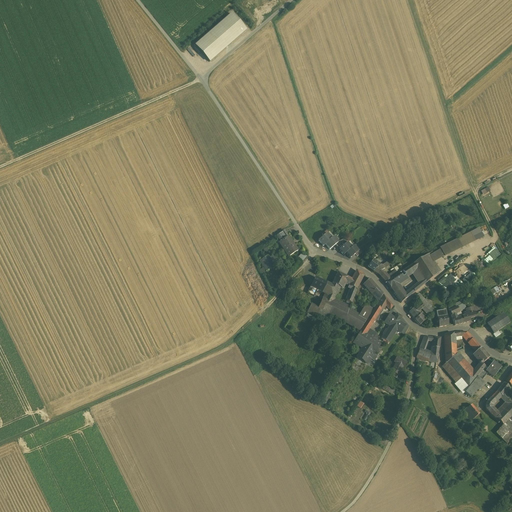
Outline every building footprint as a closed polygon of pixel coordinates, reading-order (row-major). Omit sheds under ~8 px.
[(195,45),(209,62),(246,31),(232,14),(195,45)] [(481,191),(484,195),(491,191),(489,187),(481,191)] [(470,233),(475,242),(483,238),(478,229),(470,233)] [(276,235),(280,242),(288,236),(284,230),(276,235)] [(440,250),(430,256),(434,262),(444,256),(445,257),(475,242),(470,233),(439,248),(440,250)] [(324,237),(318,241),(323,246),(325,244),(331,239),(327,234),(324,237)] [(288,236),(280,242),(287,251),(285,252),(288,257),(298,251),(288,236)] [(331,239),(325,244),(330,250),(336,244),(338,243),(334,237),(331,239)] [(278,243),(285,252),(287,251),(280,242),(278,243)] [(344,246),(339,250),(343,255),(346,253),(352,248),(347,243),(344,246)] [(352,248),(346,253),(350,258),(355,254),(359,252),(354,246),(352,248)] [(390,260),(384,251),(382,253),(387,262),(389,261),(390,260)] [(301,253),(296,259),(300,262),(305,257),(301,253)] [(428,254),(423,258),(435,275),(440,272),(434,262),(430,256),(428,254)] [(266,271),(275,266),(268,255),(260,261),(266,271)] [(485,257),(479,262),(481,265),(482,264),(485,267),(490,263),(485,257)] [(423,258),(413,265),(416,270),(423,280),(425,284),(436,276),(435,275),(423,258)] [(381,266),(373,260),(367,267),(373,271),(381,266)] [(381,266),(373,271),(378,274),(380,277),(383,274),(381,272),(382,270),(384,269),(384,268),(383,268),(382,265),(381,266)] [(390,280),(386,282),(393,293),(400,288),(397,284),(407,278),(406,276),(416,270),(413,265),(403,271),(390,280)] [(469,265),(460,272),(468,281),(476,275),(469,265)] [(364,275),(356,271),(352,280),(350,283),(350,287),(351,288),(357,289),(364,275)] [(352,280),(337,273),(332,284),(339,287),(342,289),(345,282),(350,283),(352,280)] [(383,274),(380,277),(386,282),(390,280),(387,277),(384,274),(383,274)] [(327,283),(315,277),(310,287),(317,290),(322,293),(322,292),(321,292),(326,283),(327,283)] [(370,279),(364,284),(369,290),(372,288),(370,286),(373,283),(370,279)] [(423,280),(405,295),(407,298),(425,284),(423,280)] [(327,283),(326,283),(321,292),(322,292),(324,294),(322,299),(331,303),(339,287),(332,284),(331,285),(327,283)] [(383,294),(373,283),(370,286),(372,288),(369,290),(377,298),(378,300),(379,301),(383,294)] [(490,291),(493,295),(501,291),(498,286),(490,291)] [(317,290),(310,287),(307,293),(314,297),(317,290)] [(357,289),(351,288),(346,301),(351,303),(357,289)] [(405,295),(400,288),(393,293),(401,303),(407,298),(405,295)] [(424,300),(418,294),(415,297),(420,302),(421,303),(424,300)] [(383,296),(376,306),(381,309),(382,310),(385,305),(388,308),(391,304),(383,296)] [(369,308),(369,309),(372,311),(378,300),(377,298),(374,300),(369,308)] [(331,303),(322,299),(317,309),(330,315),(344,321),(348,311),(332,303),(331,303)] [(462,301),(448,308),(449,311),(457,307),(463,303),(462,301)] [(421,303),(420,302),(418,304),(419,305),(415,309),(414,308),(409,313),(412,316),(415,320),(420,315),(417,312),(422,308),(424,306),(421,303)] [(463,303),(457,307),(459,312),(465,309),(464,303),(463,303)] [(330,315),(317,309),(310,305),(307,312),(308,313),(316,317),(327,322),(330,315)] [(376,306),(360,331),(365,334),(369,328),(381,309),(376,306)] [(427,310),(424,306),(422,308),(429,316),(431,315),(427,310)] [(457,307),(449,311),(451,315),(455,314),(457,313),(459,312),(457,307)] [(368,311),(364,308),(359,316),(366,320),(371,312),(368,311)] [(467,314),(464,315),(465,316),(462,317),(463,323),(469,321),(469,319),(475,318),(475,317),(474,312),(474,313),(473,308),(466,309),(467,314)] [(440,310),(440,311),(435,312),(436,318),(446,317),(445,309),(440,310)] [(359,316),(348,310),(348,311),(344,321),(359,331),(366,320),(359,316)] [(316,317),(308,313),(305,318),(313,323),(316,317)] [(487,324),(495,337),(499,334),(498,331),(510,323),(503,313),(487,324)] [(394,318),(389,315),(384,322),(390,326),(387,330),(382,338),(384,340),(388,343),(396,330),(401,333),(406,325),(399,321),(402,317),(396,314),(394,318)] [(425,320),(420,315),(415,320),(420,325),(421,324),(425,320)] [(446,317),(436,318),(438,328),(448,326),(446,317)] [(457,319),(453,320),(454,326),(463,323),(462,317),(459,318),(457,319)] [(369,328),(365,334),(378,342),(378,334),(369,328)] [(365,334),(360,331),(353,343),(362,349),(373,356),(376,352),(378,348),(381,344),(378,342),(365,334)] [(467,332),(459,332),(453,333),(454,336),(459,336),(462,336),(468,343),(472,339),(467,332)] [(453,333),(444,336),(445,363),(447,363),(455,356),(454,336),(453,333)] [(433,338),(424,337),(420,346),(424,348),(427,341),(433,342),(433,338)] [(440,338),(433,338),(433,342),(432,348),(439,348),(440,338)] [(472,339),(468,343),(471,346),(472,347),(476,352),(480,349),(472,339)] [(439,348),(432,348),(432,355),(432,356),(431,360),(430,360),(430,362),(431,362),(432,361),(436,361),(439,348)] [(373,356),(362,349),(358,354),(359,354),(357,358),(368,365),(373,356)] [(476,352),(473,355),(480,364),(481,365),(489,358),(480,349),(476,352)] [(423,351),(419,350),(416,357),(430,362),(430,360),(431,360),(432,356),(432,355),(423,351)] [(458,353),(455,356),(471,375),(474,371),(458,353)] [(471,375),(455,356),(447,363),(461,379),(468,387),(475,379),(471,375)] [(407,363),(396,357),(394,362),(397,363),(392,372),(394,374),(395,374),(397,375),(398,376),(400,372),(400,371),(402,367),(404,368),(407,363)] [(493,362),(487,369),(485,367),(483,370),(487,373),(493,378),(501,368),(493,362)] [(461,379),(447,363),(445,363),(443,367),(456,383),(461,379)] [(474,371),(471,375),(475,379),(484,367),(481,365),(480,364),(474,371)] [(483,370),(479,375),(483,378),(487,373),(483,370)] [(481,381),(476,378),(468,388),(464,393),(471,398),(477,390),(478,391),(484,384),(481,381)] [(461,379),(456,383),(464,391),(468,387),(461,379)] [(468,387),(464,391),(456,383),(454,385),(463,395),(464,393),(468,388),(468,387)] [(503,384),(496,393),(494,395),(498,399),(501,396),(502,397),(505,393),(509,389),(503,384)] [(384,385),(382,389),(393,395),(395,391),(384,385)] [(506,394),(505,393),(502,397),(502,399),(503,401),(506,403),(509,400),(509,399),(510,394),(509,394),(510,394),(508,392),(506,394)] [(494,395),(487,402),(485,406),(485,409),(487,411),(491,408),(491,405),(498,399),(494,395)] [(361,401),(353,413),(356,415),(364,403),(361,401)] [(503,401),(494,411),(499,415),(508,406),(506,403),(503,401)] [(499,415),(495,419),(502,426),(508,420),(511,416),(511,402),(508,406),(499,415)] [(479,414),(471,405),(466,409),(474,418),(479,414)] [(466,409),(466,408),(462,411),(466,416),(470,421),(474,418),(466,409)] [(494,411),(491,408),(487,411),(491,416),(495,419),(499,415),(494,411)] [(366,421),(370,413),(366,411),(362,419),(366,421)] [(511,429),(511,423),(508,420),(502,426),(507,430),(509,428),(511,430),(509,432),(509,433),(511,429)] [(507,430),(502,426),(495,434),(502,440),(505,437),(509,433),(509,432),(507,430)]
